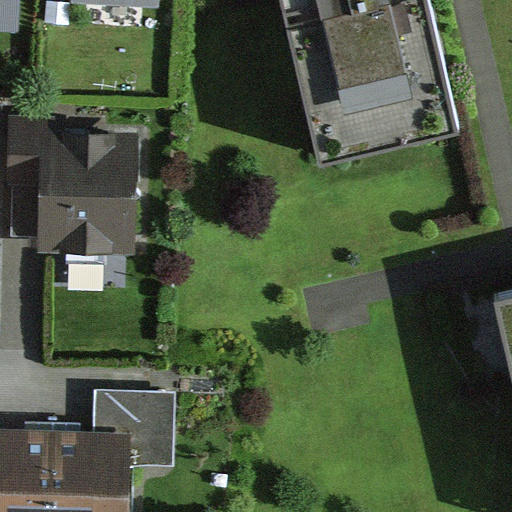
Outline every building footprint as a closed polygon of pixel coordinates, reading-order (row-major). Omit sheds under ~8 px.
[(0,0),(0,27),(18,28),(18,0),(0,0)] [(427,0),(285,0),(321,155),(456,125),(427,0)] [(134,242),(135,128),(43,127),(43,114),(9,113),(8,190),(42,190),(42,242),(134,242)] [(511,291),(492,296),(511,383),(511,291)] [(98,424),(0,420),(0,511),(128,511),(130,451),(168,452),(170,390),(99,388),(98,424)]
